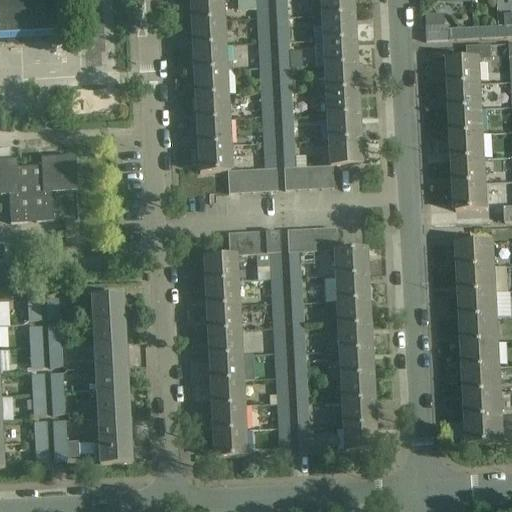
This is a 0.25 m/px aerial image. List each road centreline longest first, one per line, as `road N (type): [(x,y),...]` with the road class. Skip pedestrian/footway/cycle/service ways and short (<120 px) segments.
road 1 (residential): [(172,502),(154,209)]
road 2 (residential): [(425,488),(410,199)]
road 3 (residential): [(154,209),(410,199)]
road 4 (residential): [(172,502),(425,488)]
road 5 (residential): [(154,209),(143,0)]
road 6 (residential): [(410,199),(398,0)]
